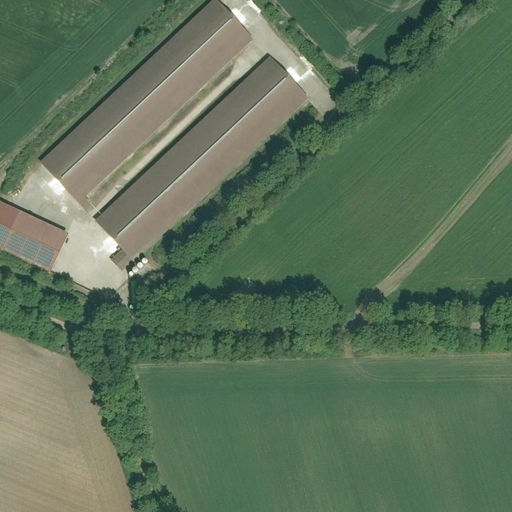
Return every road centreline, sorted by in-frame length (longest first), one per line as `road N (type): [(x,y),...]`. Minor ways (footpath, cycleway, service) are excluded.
road 1 (unclassified): [(511,319),(120,331),(82,327),(0,293)]
road 2 (track): [(96,329),(155,511)]
